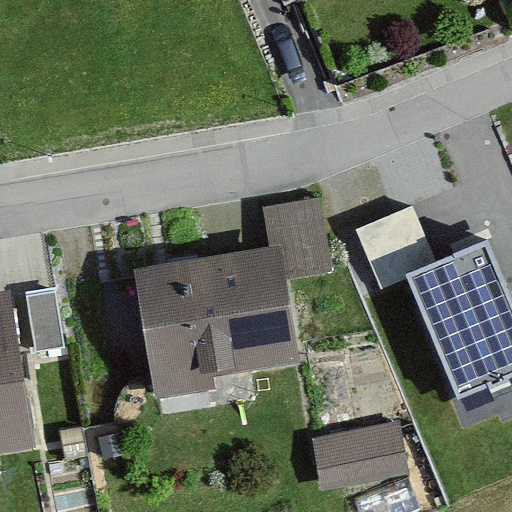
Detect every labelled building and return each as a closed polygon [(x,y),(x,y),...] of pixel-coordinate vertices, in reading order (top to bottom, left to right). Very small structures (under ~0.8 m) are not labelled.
[(257,241),(126,263),(147,384),(289,360),(273,265),(319,257),(307,188),(249,198),(257,241)] [(511,374),(511,313),(485,248),(410,278),(459,396),(511,374)] [(0,454),(31,450),(7,286),(0,287),(0,454)] [(50,286),(21,291),(29,342),(58,338),(50,286)] [(390,418),(306,432),(316,489),(400,475),(390,418)]
